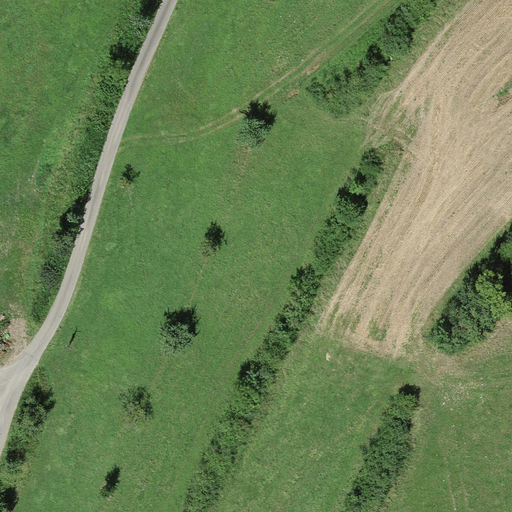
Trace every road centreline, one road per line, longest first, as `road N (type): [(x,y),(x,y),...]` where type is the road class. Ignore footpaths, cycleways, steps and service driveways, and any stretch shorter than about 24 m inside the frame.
road 1 (track): [(169,0),(113,141),(70,284),(15,387)]
road 2 (track): [(121,122),(189,122),(252,101),(378,0)]
